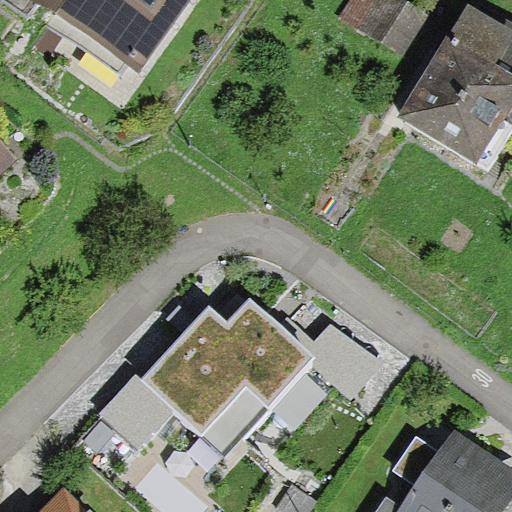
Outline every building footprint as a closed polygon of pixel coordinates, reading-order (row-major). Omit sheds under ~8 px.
[(187,0),(39,0),(138,70),(187,0)] [(422,10),(401,0),(353,0),(343,20),(400,50),(422,10)] [(511,29),(470,6),(405,119),(481,163),(511,108),(511,29)] [(0,177),(18,162),(0,142),(0,177)] [(299,342),(231,277),(199,310),(194,306),(132,371),(220,454),(249,424),(234,410),(299,342)] [(499,511),(511,493),(511,471),(452,433),(405,506),(386,495),(375,511),(499,511)] [(86,511),(60,486),(33,511),(86,511)]
